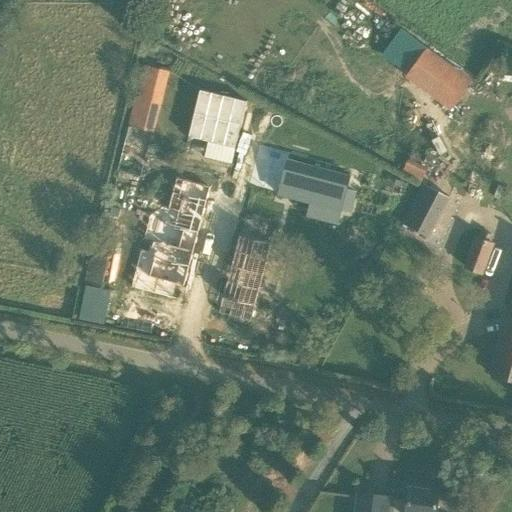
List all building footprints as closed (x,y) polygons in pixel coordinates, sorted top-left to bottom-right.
[(405,78),(451,109),(471,79),(426,48),(405,78)] [(142,177),(168,71),(145,65),(118,171),(142,177)] [(201,90),(189,136),(208,141),(235,148),(247,102),(201,90)] [(401,170),(422,180),(428,166),(408,156),(401,170)] [(291,157),(281,194),(342,211),(353,174),(291,157)] [(134,273),(130,287),(147,291),(170,298),(174,284),(182,286),(184,287),(187,287),(212,187),(177,177),(169,208),(164,206),(150,216),(144,240),(153,242),(151,252),(141,249),(134,273)] [(427,183),(424,188),(405,224),(427,235),(448,194),(427,183)] [(308,214),(299,241),(359,261),(369,234),(308,214)] [(100,224),(85,285),(86,285),(101,288),(116,227),(100,224)] [(476,234),(464,267),(482,273),(493,240),(491,239),(493,234),(483,230),(481,236),(476,234)] [(241,234),(219,312),(250,321),(259,291),(272,243),(241,234)] [(86,285),(79,319),(105,324),(107,312),(99,310),(101,300),(109,302),(111,290),(101,288),(86,285)] [(492,374),(511,379),(511,312),(506,334),(502,334),(491,374),(492,374)] [(436,511),(439,490),(409,486),(408,500),(390,498),(390,497),(358,493),(355,511),(436,511)]
